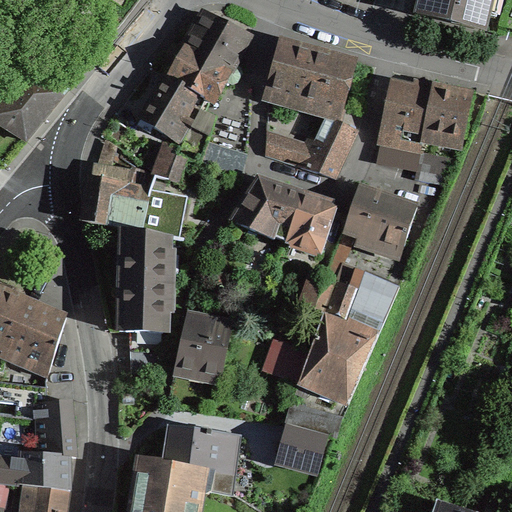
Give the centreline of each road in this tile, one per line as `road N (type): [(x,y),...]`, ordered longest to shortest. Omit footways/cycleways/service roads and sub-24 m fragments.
road 1 (residential): [(65,149),(97,346),(105,453),(96,511)]
road 2 (residential): [(254,0),(511,73)]
road 3 (residential): [(65,149),(76,119),(167,0)]
